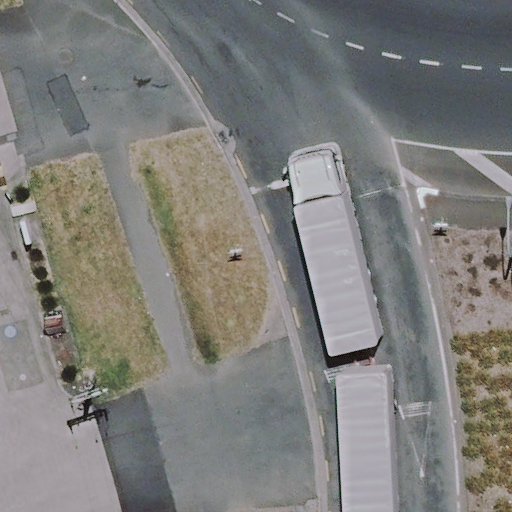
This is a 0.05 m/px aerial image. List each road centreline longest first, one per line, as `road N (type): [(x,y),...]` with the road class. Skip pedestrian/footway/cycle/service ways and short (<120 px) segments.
road 1 (secondary): [(387,511),(374,355),(326,177),(265,14)]
road 2 (primary): [(511,70),(457,73),(265,14)]
